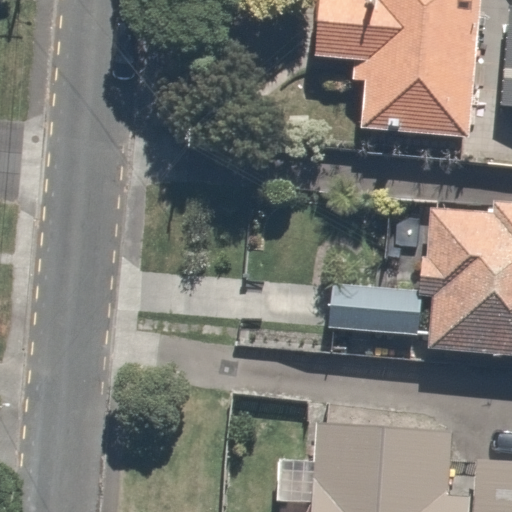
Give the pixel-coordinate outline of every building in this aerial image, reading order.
[(467,135),(479,0),(305,0),(301,46),(355,51),(348,124),(467,135)] [(511,0),(503,0),(491,105),(511,107),(511,0)] [(511,187),(404,178),(397,251),(326,244),(318,332),(511,349),(511,187)] [(465,511),(468,483),(443,481),(449,407),(313,395),(308,452),(276,449),(271,495),(290,497),(288,511),(465,511)] [(511,511),(511,443),(472,440),(468,483),(465,511),(511,511)]
